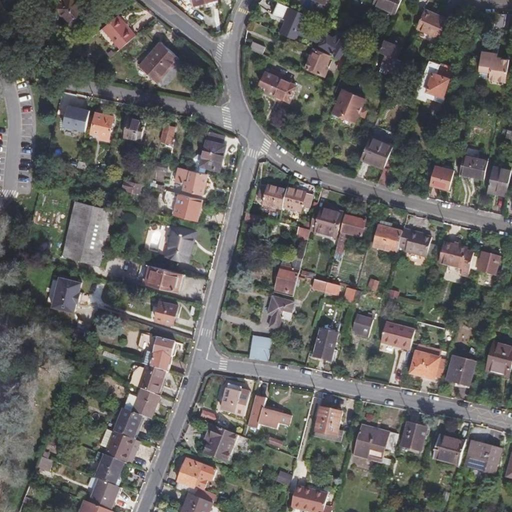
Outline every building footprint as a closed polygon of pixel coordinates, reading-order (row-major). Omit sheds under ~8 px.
[(74,32),(89,19),(75,3),(72,0),(53,0),(59,6),(54,10),(74,32)] [(392,15),(398,0),(370,0),(369,5),(392,15)] [(420,9),(423,0),(414,0),(411,9),(419,13),(420,9)] [(298,28),(304,15),(275,2),(271,11),(269,15),(282,20),(276,33),(293,40),(295,35),(298,28)] [(455,23),(461,9),(450,4),(444,18),(455,23)] [(17,21),(25,13),(17,5),(6,15),(9,19),(12,16),(17,21)] [(435,38),(444,18),(439,17),(420,9),(419,13),(412,28),(435,38)] [(500,27),(501,12),(490,12),(490,26),(500,27)] [(97,27),(116,48),(132,34),(126,27),(113,13),(97,27)] [(359,27),(364,18),(356,14),(351,23),(359,27)] [(316,36),(298,28),(295,35),(317,45),(322,33),(319,31),(316,36)] [(326,50),(345,60),(349,51),(345,49),(343,54),(340,53),(346,40),(333,34),(332,37),(322,33),(317,45),(326,50)] [(397,43),(383,37),(376,53),(386,57),(383,64),(387,66),(390,57),(398,61),(400,56),(396,54),(400,44),(397,43)] [(154,81),(173,59),(159,48),(154,43),(135,65),(154,81)] [(252,44),(249,50),(259,54),(262,48),(252,44)] [(73,62),(85,52),(79,45),(67,55),(73,62)] [(327,55),(311,48),(307,58),(302,68),(322,76),(325,69),(322,67),(327,55)] [(504,81),(506,58),(500,57),(494,57),(495,52),(479,50),(477,69),(487,70),(486,79),(504,81)] [(376,53),(374,58),(373,60),(383,64),(386,57),(376,53)] [(341,70),(344,62),(336,57),(333,67),(341,70)] [(395,69),(398,61),(390,57),(387,66),(395,69)] [(437,63),(427,59),(411,95),(423,99),(423,96),(428,97),(431,99),(433,94),(440,96),(447,78),(434,74),(437,63)] [(286,101),(294,85),(263,71),(256,84),(262,87),(261,90),(271,95),(286,101)] [(350,125),(360,102),(338,92),(328,116),(337,120),(350,125)] [(82,124),(86,108),(68,104),(66,112),(63,111),(61,120),(82,124)] [(97,114),(92,113),(87,132),(96,134),(95,136),(104,138),(108,116),(97,114)] [(142,120),(124,116),(120,135),(137,139),(142,120)] [(172,126),(160,123),(156,139),(168,142),(172,126)] [(373,136),(396,141),(398,131),(375,126),(373,136)] [(509,141),(511,129),(511,127),(506,126),(503,139),(509,141)] [(204,131),(198,154),(196,164),(202,166),(215,169),(217,162),(222,144),(219,144),(221,135),(204,131)] [(367,138),(359,158),(367,162),(381,167),(389,147),(367,138)] [(296,153),(304,156),(310,143),(301,139),(296,153)] [(46,150),(44,158),(71,165),(73,157),(46,150)] [(189,166),(190,169),(200,172),(202,166),(196,164),(198,154),(193,153),(190,156),(191,157),(189,166)] [(481,179),(486,161),(461,155),(456,173),(471,177),(481,179)] [(74,159),(73,165),(83,167),(85,162),(74,159)] [(164,163),(152,161),(150,168),(162,170),(164,163)] [(491,189),(503,192),(509,170),(490,165),(483,191),(490,193),(491,189)] [(190,169),(176,166),(173,179),(182,182),(181,189),(199,194),(202,184),(204,173),(200,172),(190,169)] [(381,167),(374,184),(386,189),(393,172),(381,167)] [(451,172),(432,167),(427,187),(440,191),(446,192),(451,172)] [(137,183),(121,179),(118,188),(134,192),(137,183)] [(280,207),(284,192),(262,187),(258,186),(254,200),(262,202),(261,205),(279,210),(280,207)] [(305,194),(285,189),(284,192),(280,207),(297,212),(299,207),(305,208),(309,195),(305,194)] [(195,214),(198,200),(176,194),(171,214),(193,220),(195,214)] [(108,211),(72,202),(59,255),(95,264),(108,211)] [(330,210),(313,205),(307,230),(306,231),(332,237),(338,212),(330,210)] [(272,221),(243,214),(240,223),(269,230),(272,221)] [(352,219),(341,216),(331,255),(338,257),(344,236),(358,240),(363,221),(362,217),(359,216),(355,215),(352,216),(352,219)] [(371,247),(394,253),(396,246),(400,232),(388,229),(389,225),(384,224),(378,222),(371,247)] [(191,232),(170,226),(163,255),(177,258),(183,260),(191,232)] [(306,231),(307,230),(295,227),(292,238),(304,241),(306,231)] [(409,231),(400,228),(400,232),(396,246),(404,248),(403,251),(424,257),(429,237),(414,233),(409,232),(409,231)] [(37,253),(40,240),(32,238),(29,251),(37,253)] [(470,256),(471,254),(464,252),(464,250),(448,246),(442,244),(437,263),(447,266),(459,269),(458,275),(465,277),(467,268),(470,256)] [(479,258),(470,256),(467,268),(492,275),(497,257),(489,255),(480,252),(479,258)] [(273,291),(290,295),(299,260),(283,256),(278,273),(273,291)] [(179,273),(147,265),(143,282),(174,290),(177,280),(179,273)] [(459,269),(447,266),(446,272),(458,275),(459,269)] [(312,280),(314,275),(299,271),(298,276),(311,280),(312,280)] [(76,316),(84,286),(61,280),(53,311),(76,316)] [(321,292),(324,283),(312,280),(311,280),(309,289),(321,292)] [(377,281),(370,280),(367,289),(374,291),(377,281)] [(337,287),(324,283),(321,292),(335,296),(337,287)] [(349,301),(352,288),(346,286),(342,299),(349,301)] [(395,300),(397,291),(387,289),(385,298),(395,300)] [(291,302),(270,296),(269,300),(266,314),(270,315),(267,326),(277,329),(282,311),(289,312),(291,302)] [(174,305),(156,301),(152,319),(169,323),(174,305)] [(370,320),(355,316),(351,331),(358,333),(365,335),(370,320)] [(397,347),(406,350),(412,329),(382,321),(377,342),(397,347)] [(127,345),(133,347),(138,332),(131,330),(127,345)] [(333,334),(317,330),(311,357),(327,361),(333,334)] [(133,347),(129,359),(143,364),(161,369),(162,369),(169,349),(171,343),(138,332),(133,347)] [(250,335),(245,358),(265,362),(269,339),(250,335)] [(511,354),(511,346),(492,341),(483,374),(498,378),(499,374),(503,375),(506,376),(511,354)] [(430,375),(436,377),(441,360),(434,358),(435,357),(411,351),(406,372),(423,377),(429,378),(430,375)] [(471,362),(450,357),(444,380),(456,383),(465,385),(471,362)] [(161,369),(143,364),(142,367),(135,386),(138,388),(152,393),(154,387),(161,369)] [(129,371),(125,383),(135,386),(142,367),(136,365),(129,371)] [(237,390),(224,386),(218,408),(230,411),(240,414),(247,390),(238,388),(237,390)] [(125,393),(120,407),(138,415),(147,418),(152,408),(157,395),(152,393),(138,388),(134,396),(125,393)] [(264,399),(253,396),(245,427),(256,430),(257,425),(274,429),(276,423),(286,425),(289,416),(278,413),(261,408),(262,406),(264,399)] [(120,407),(119,407),(110,430),(129,438),(132,431),(138,415),(120,407)] [(334,435),(335,430),(340,412),(328,409),(319,407),(313,430),(334,435)] [(216,417),(202,411),(200,418),(213,423),(216,417)] [(63,415),(55,412),(46,436),(57,440),(62,427),(59,426),(63,415)] [(235,434),(207,423),(202,437),(206,439),(205,442),(201,453),(224,462),(235,434)] [(411,426),(405,424),(399,446),(418,452),(424,429),(411,426)] [(110,430),(102,427),(96,443),(104,446),(110,430)] [(390,453),(394,435),(386,433),(385,435),(379,433),(357,428),(350,455),(378,462),(381,450),(390,453)] [(129,438),(110,430),(104,446),(101,453),(103,454),(122,461),(124,455),(131,438),(129,438)] [(340,431),(335,430),(334,435),(313,430),(311,435),(337,442),(340,431)] [(456,465),(462,442),(454,440),(437,436),(431,458),(456,465)] [(278,441),(266,437),(264,443),(276,447),(278,441)] [(57,442),(48,438),(46,445),(55,448),(57,442)] [(489,447),(469,441),(462,465),(490,473),(497,449),(489,447)] [(103,454),(92,476),(95,478),(111,484),(117,472),(122,461),(103,454)] [(49,463),(38,458),(34,469),(45,473),(49,463)] [(178,474),(172,488),(188,494),(191,495),(194,488),(191,486),(195,476),(210,482),(215,470),(184,458),(178,474)] [(125,463),(122,461),(117,472),(119,473),(121,469),(125,463)] [(285,486),(289,475),(277,471),(273,482),(285,486)] [(111,484),(95,478),(86,501),(108,508),(113,496),(116,486),(111,484)] [(308,491),(293,487),(288,507),(309,511),(319,511),(325,492),(309,487),(308,491)] [(213,495),(194,488),(191,495),(210,503),(213,495)] [(19,492),(11,489),(9,496),(17,499),(19,492)] [(191,495),(188,494),(185,500),(183,506),(180,511),(206,511),(210,503),(191,495)] [(86,501),(83,499),(79,508),(84,510),(83,511),(107,511),(108,509),(108,508),(86,501)]
